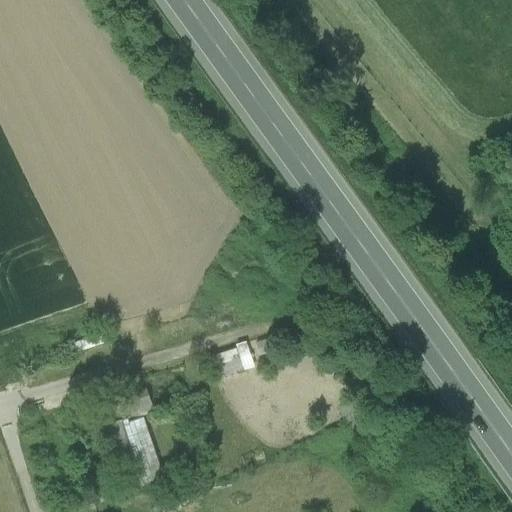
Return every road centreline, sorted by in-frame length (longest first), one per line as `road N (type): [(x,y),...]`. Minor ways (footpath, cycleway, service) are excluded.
road 1 (primary): [(511,459),(185,0)]
road 2 (residential): [(0,392),(261,327)]
road 3 (track): [(333,0),(481,183),(511,192)]
